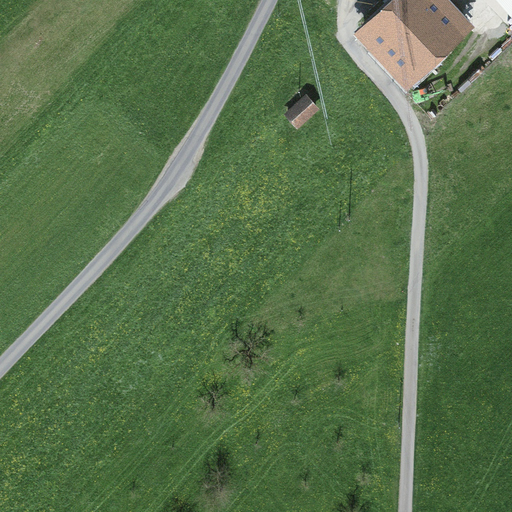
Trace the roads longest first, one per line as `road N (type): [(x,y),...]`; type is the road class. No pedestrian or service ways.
road 1 (unclassified): [(405,511),(426,148),(398,91),(352,39),(353,21),(375,0)]
road 2 (unclassified): [(0,367),(176,178),(269,0)]
